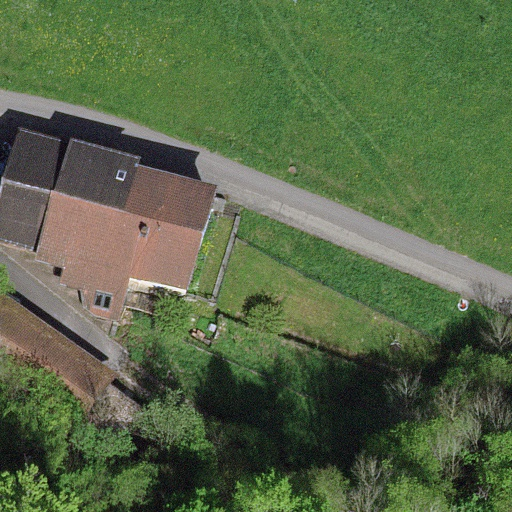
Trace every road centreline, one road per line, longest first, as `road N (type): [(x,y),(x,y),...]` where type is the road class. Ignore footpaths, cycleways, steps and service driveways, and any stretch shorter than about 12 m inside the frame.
road 1 (residential): [(0,111),(111,132),(241,177),(511,298)]
road 2 (track): [(0,269),(309,511)]
